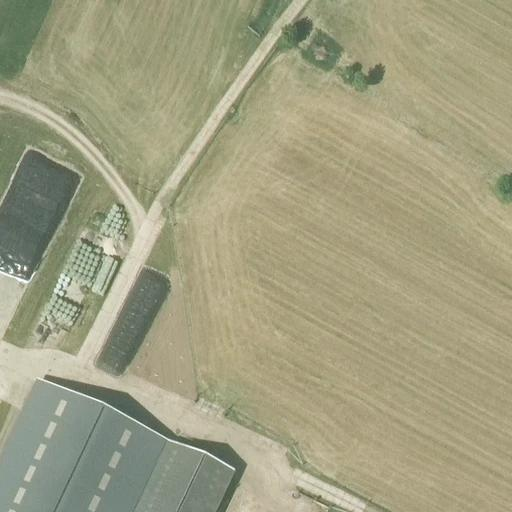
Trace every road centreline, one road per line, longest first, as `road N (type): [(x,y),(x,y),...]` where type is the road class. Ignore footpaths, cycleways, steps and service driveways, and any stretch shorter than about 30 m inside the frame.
road 1 (track): [(0,106),(64,130),(122,200),(137,251),(247,75),(305,0)]
road 2 (track): [(183,432),(357,511)]
